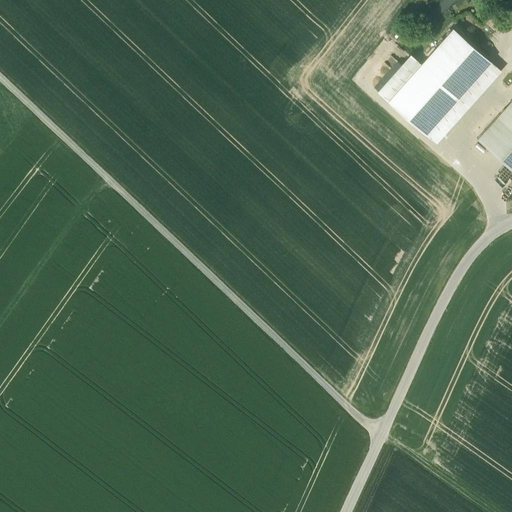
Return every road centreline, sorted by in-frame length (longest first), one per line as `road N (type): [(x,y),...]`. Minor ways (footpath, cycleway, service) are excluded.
road 1 (unclassified): [(0,76),(381,434)]
road 2 (track): [(418,0),(361,78),(468,176),(496,231)]
road 3 (unclassified): [(381,434),(448,286),(482,240),(511,224)]
road 4 (track): [(106,179),(0,326)]
road 5 (track): [(381,434),(489,511)]
